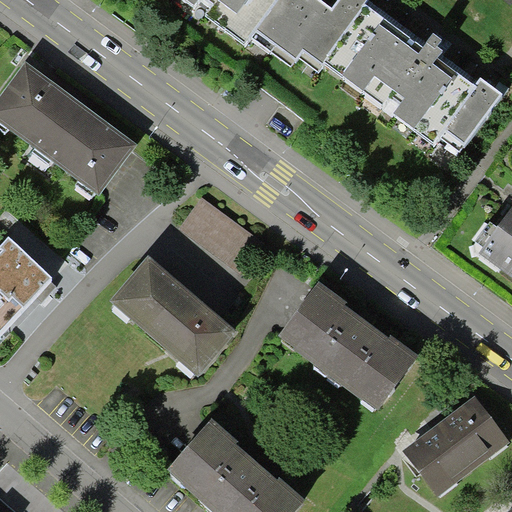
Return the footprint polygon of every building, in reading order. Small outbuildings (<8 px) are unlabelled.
[(462,145),(500,95),(476,77),(470,85),(435,58),(442,49),(425,36),(416,48),(362,7),(367,0),(336,0),(328,11),(314,0),(182,0),(191,6),(195,0),(206,0),(211,3),(202,15),(242,46),(249,36),(291,68),(300,56),(320,71),(324,66),(381,109),(390,97),(398,103),(391,113),(433,146),(444,132),(462,145)] [(0,119),(100,191),(138,139),(25,59),(0,94),(0,119)] [(271,250),(203,201),(182,229),(250,278),(271,250)] [(511,201),(482,242),(511,263),(511,201)] [(17,214),(8,225),(62,272),(71,261),(17,214)] [(0,338),(39,296),(50,285),(8,246),(0,254),(0,338)] [(198,374),(235,331),(146,256),(110,300),(198,374)] [(377,410),(416,358),(322,289),(283,341),(377,410)] [(439,495),(507,443),(473,399),(405,452),(439,495)] [(218,511),(290,511),(303,498),(210,419),(167,469),(218,511)]
